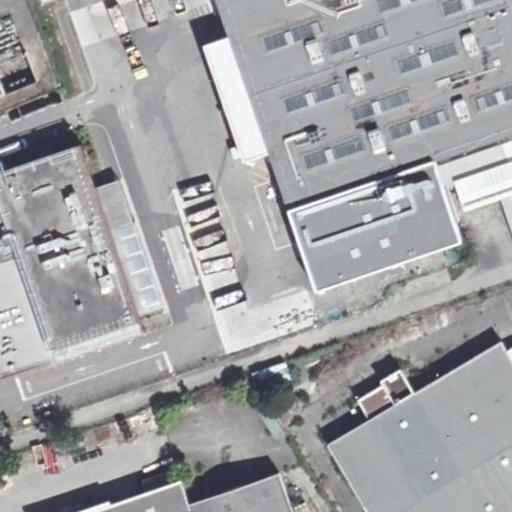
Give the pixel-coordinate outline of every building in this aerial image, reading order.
[(511,0),(218,0),(226,22),(231,37),(271,151),(279,175),(318,290),(445,246),(463,240),(435,160),(511,133),(511,0)] [(271,151),(231,37),(206,45),(246,160),(271,151)] [(96,190),(80,145),(0,172),(0,381),(57,362),(54,352),(141,322),(137,310),(96,190)] [(504,146),(441,168),(448,189),(457,186),(465,211),(511,196),(511,199),(511,207),(507,209),(511,222),(511,161),(511,162),(504,146)] [(160,302),(119,182),(96,190),(137,310),(160,302)] [(463,240),(445,246),(451,261),(467,256),(463,240)] [(511,511),(511,348),(509,350),(503,340),(416,392),(402,369),(382,380),(385,384),(359,399),(371,419),(329,444),(369,511),(511,511)] [(184,479),(180,480),(190,511),(295,511),(281,472),(192,503),(184,479)] [(190,511),(180,480),(86,511),(190,511)]
